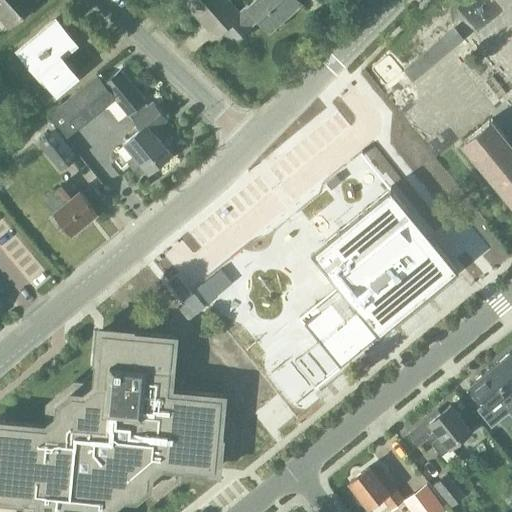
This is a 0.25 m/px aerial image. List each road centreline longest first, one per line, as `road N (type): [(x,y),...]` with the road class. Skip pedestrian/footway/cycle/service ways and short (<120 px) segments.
road 1 (residential): [(296,471),(511,293)]
road 2 (residential): [(47,320),(253,142)]
road 3 (residential): [(253,142),(102,0)]
road 4 (residential): [(253,142),(395,0)]
